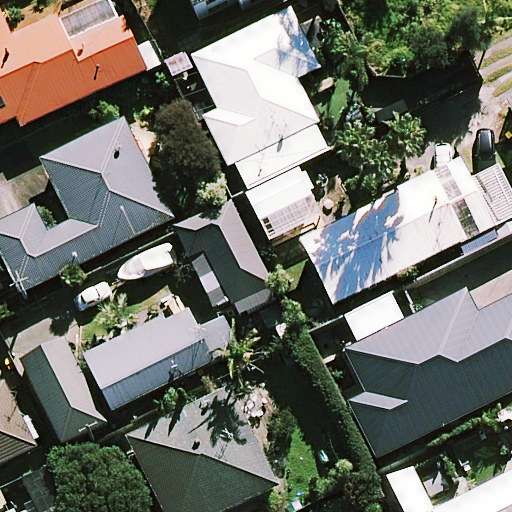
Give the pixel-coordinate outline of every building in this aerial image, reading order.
[(248,0),(193,0),(202,20),(248,0)] [(0,139),(21,129),(24,136),(147,74),(110,1),(60,27),(56,18),(13,40),(0,15),(0,139)] [(220,118),(208,123),(231,176),(239,172),(250,196),(330,160),(297,86),(319,76),(293,19),(195,63),(220,118)] [(36,212),(3,229),(0,230),(0,256),(21,300),(174,225),(125,126),(42,167),(73,228),(50,240),(36,212)] [(473,187),(463,167),(302,247),(335,312),(511,224),(511,198),(500,173),(473,187)] [(279,286),(237,204),(179,234),(221,316),(279,286)] [(3,279),(0,280),(0,324),(21,315),(3,279)] [(219,368),(184,292),(109,327),(112,333),(80,348),(113,418),(219,368)] [(511,340),(490,351),(467,304),(369,352),(414,445),(511,397),(511,340)] [(0,473),(37,456),(2,384),(0,385),(0,473)] [(162,511),(261,511),(258,504),(282,492),(234,395),(130,445),(162,511)] [(511,511),(511,479),(447,511),(432,511),(413,473),(389,485),(402,511),(511,511)]
